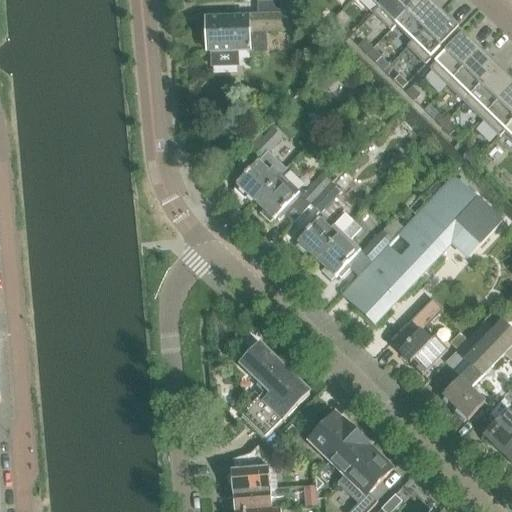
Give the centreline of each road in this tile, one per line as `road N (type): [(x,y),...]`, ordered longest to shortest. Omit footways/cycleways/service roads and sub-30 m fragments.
road 1 (residential): [(487,511),(213,253)]
road 2 (residential): [(185,511),(170,303),(213,253)]
road 3 (residential): [(213,253),(169,196),(156,144),(143,0)]
road 4 (residential): [(25,511),(16,326)]
road 5 (residential): [(16,326),(0,151)]
